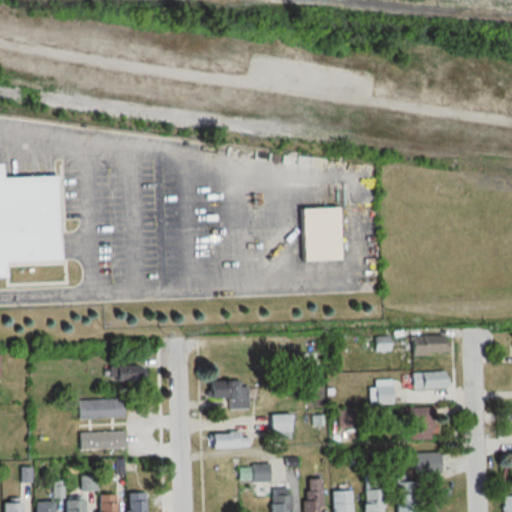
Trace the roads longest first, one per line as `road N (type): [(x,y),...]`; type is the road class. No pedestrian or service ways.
road 1 (residential): [(469,511),(463,331)]
road 2 (residential): [(182,511),(172,344)]
